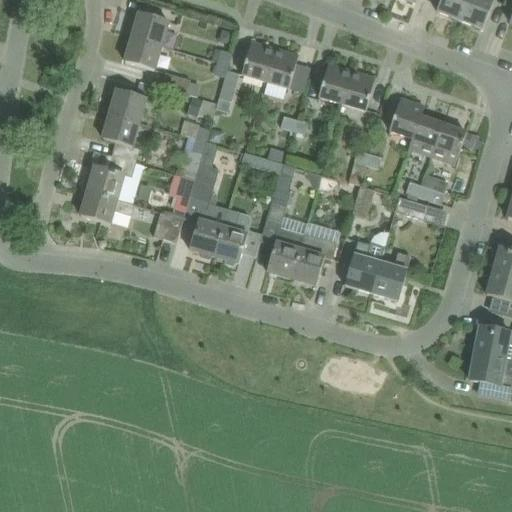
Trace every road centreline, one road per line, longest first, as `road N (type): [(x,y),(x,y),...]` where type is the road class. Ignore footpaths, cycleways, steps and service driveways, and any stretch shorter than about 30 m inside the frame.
road 1 (residential): [(0,254),(115,271),(379,347),(430,332),(450,304),(505,101),(498,81),(278,0)]
road 2 (residential): [(93,0),(90,46),(44,207),(0,210)]
